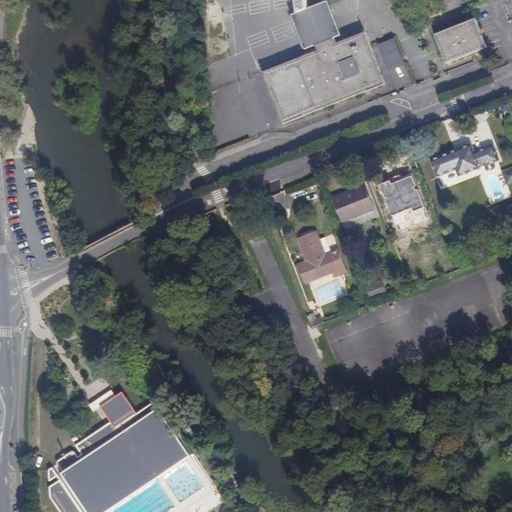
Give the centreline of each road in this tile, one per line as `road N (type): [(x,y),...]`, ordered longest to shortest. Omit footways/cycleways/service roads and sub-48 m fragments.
road 1 (residential): [(511,84),(177,209),(4,297)]
road 2 (secondary): [(9,511),(4,297)]
